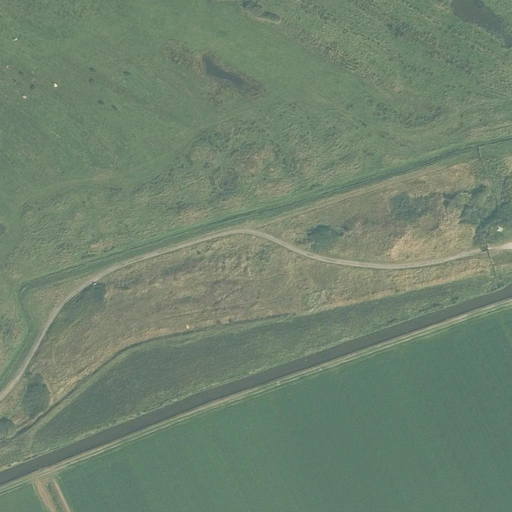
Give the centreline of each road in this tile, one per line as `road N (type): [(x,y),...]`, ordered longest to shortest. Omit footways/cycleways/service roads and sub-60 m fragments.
road 1 (track): [(511,302),(0,493)]
road 2 (track): [(0,398),(62,304),(131,261),(235,231),(365,265),(464,255)]
road 3 (track): [(480,154),(235,231)]
